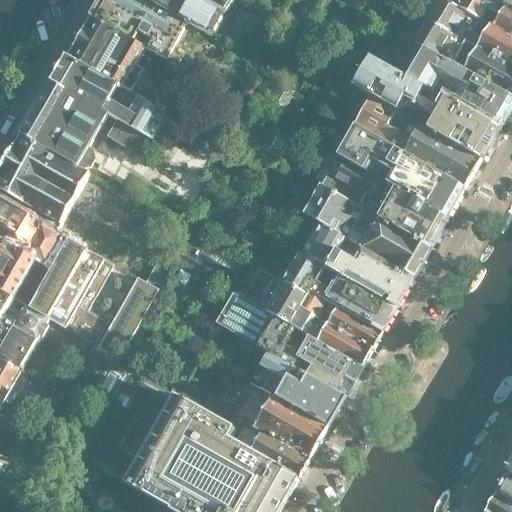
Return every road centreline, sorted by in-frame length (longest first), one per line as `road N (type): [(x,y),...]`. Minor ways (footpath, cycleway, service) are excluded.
road 1 (residential): [(511,150),(304,511)]
road 2 (residential): [(0,136),(77,0)]
